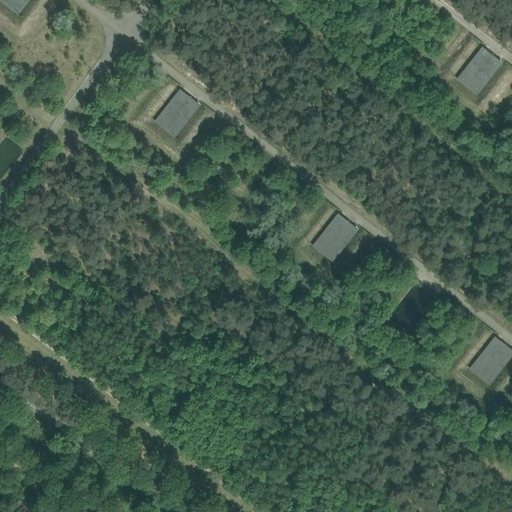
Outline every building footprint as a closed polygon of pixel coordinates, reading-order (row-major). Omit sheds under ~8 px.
[(29,0),(0,0),(18,14),(29,0)] [(503,62),(482,45),(457,79),(477,95),(503,62)] [(175,137),(200,104),(179,88),(154,121),(175,137)] [(312,245),(333,261),(359,229),(338,212),(312,245)] [(468,369),(490,385),(511,357),(511,348),(495,335),(468,369)]
